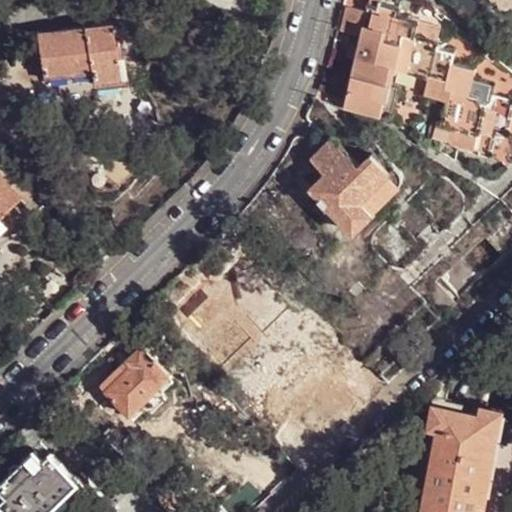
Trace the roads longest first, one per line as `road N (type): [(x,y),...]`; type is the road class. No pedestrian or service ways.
road 1 (residential): [(314,0),(299,57),(256,142),(218,190),(0,403)]
road 2 (residential): [(263,511),(511,276)]
